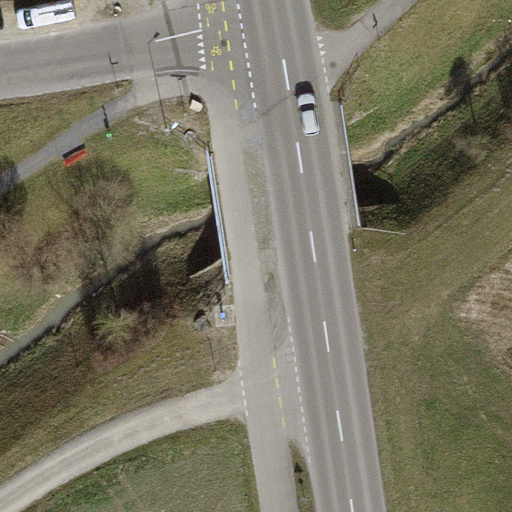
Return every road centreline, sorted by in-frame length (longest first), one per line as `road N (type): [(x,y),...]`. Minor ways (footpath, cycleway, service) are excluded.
road 1 (tertiary): [(278,16),(354,511)]
road 2 (track): [(0,507),(124,437),(193,411),(336,386)]
road 3 (residential): [(0,70),(278,16)]
road 4 (track): [(288,71),(326,63),(402,0)]
